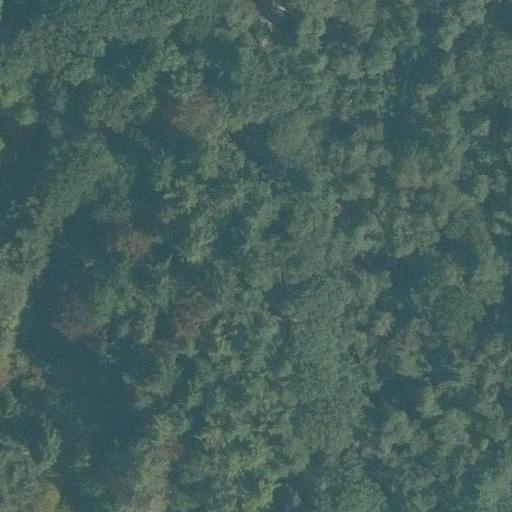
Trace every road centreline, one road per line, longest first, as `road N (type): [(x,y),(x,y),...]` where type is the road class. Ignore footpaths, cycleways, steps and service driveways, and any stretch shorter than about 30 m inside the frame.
road 1 (unclassified): [(334,511),(271,53),(271,0)]
road 2 (track): [(256,220),(164,131),(149,0)]
